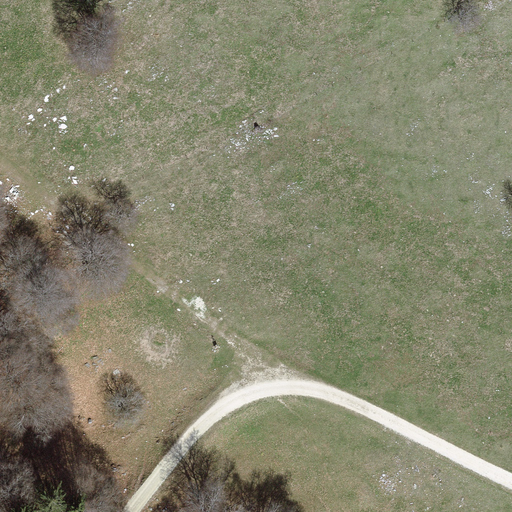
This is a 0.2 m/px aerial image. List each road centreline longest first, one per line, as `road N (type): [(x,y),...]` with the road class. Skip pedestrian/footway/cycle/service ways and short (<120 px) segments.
road 1 (track): [(280,388),(0,166)]
road 2 (track): [(280,388),(323,396),(511,480)]
road 3 (track): [(134,511),(218,414),(280,388)]
